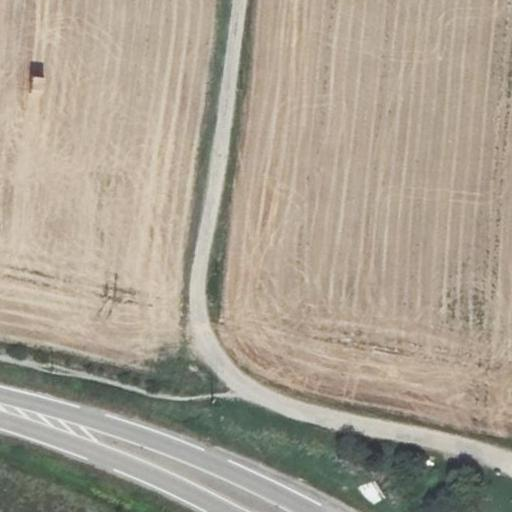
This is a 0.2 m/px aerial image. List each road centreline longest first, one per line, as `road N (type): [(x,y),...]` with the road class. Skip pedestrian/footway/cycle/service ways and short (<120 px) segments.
road 1 (residential): [(238,0),(197,285),(201,323),(219,364),(281,404),(511,464)]
road 2 (secondary): [(0,404),(144,451),(278,511)]
